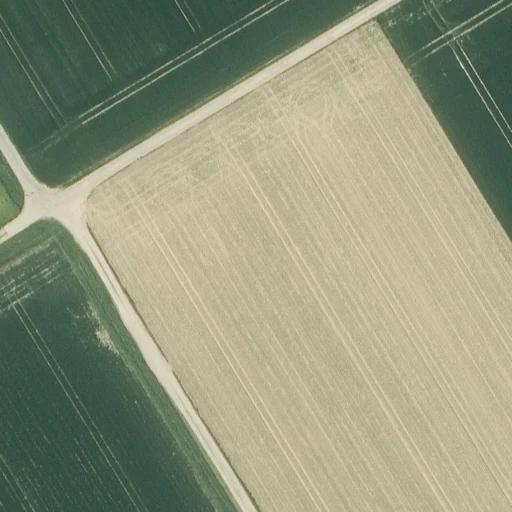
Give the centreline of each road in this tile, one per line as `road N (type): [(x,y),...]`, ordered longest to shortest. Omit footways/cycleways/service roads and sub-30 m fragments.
road 1 (track): [(0,237),(392,0)]
road 2 (track): [(249,511),(60,200)]
